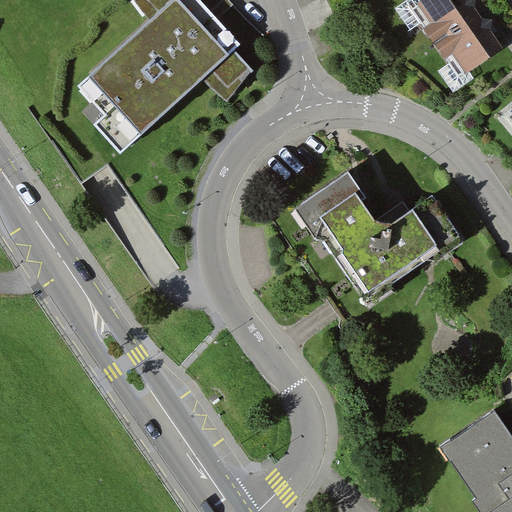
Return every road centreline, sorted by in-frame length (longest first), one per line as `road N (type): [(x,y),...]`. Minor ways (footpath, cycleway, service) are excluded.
road 1 (residential): [(259,511),(306,449),(308,419),(301,392),(221,286),(211,246),(214,212),(243,147),(312,98)]
road 2 (secondary): [(0,169),(228,511)]
road 3 (residential): [(312,98),(396,112),(443,138),(511,219)]
